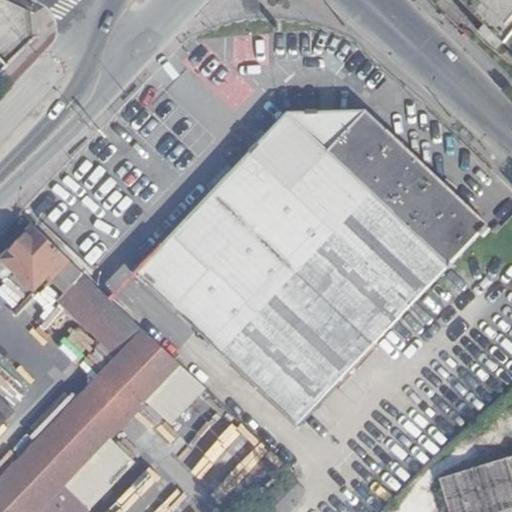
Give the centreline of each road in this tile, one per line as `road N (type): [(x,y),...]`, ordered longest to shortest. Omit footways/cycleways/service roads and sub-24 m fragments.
road 1 (secondary): [(367,0),(511,135)]
road 2 (primary): [(0,189),(123,58)]
road 3 (primary): [(91,27),(0,124)]
